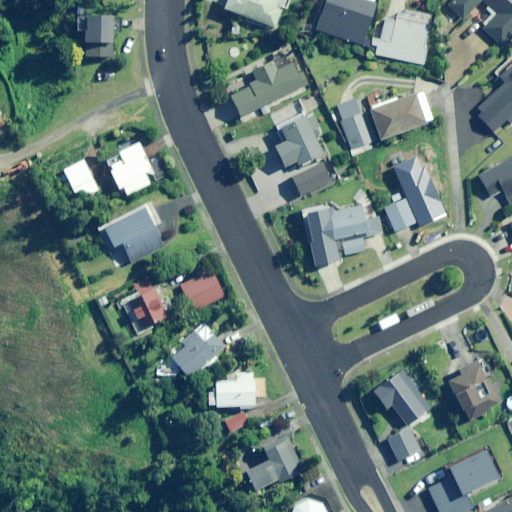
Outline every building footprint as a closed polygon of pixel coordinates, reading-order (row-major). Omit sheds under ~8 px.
[(286,9),(289,0),(232,0),(229,10),(274,28),(282,7),(286,9)] [(363,44),(376,3),(366,0),(322,0),(313,29),(363,44)] [(484,28),(501,45),(511,33),(511,0),(449,0),(446,4),(462,20),(481,0),(482,0),(497,14),(484,28)] [(112,56),(112,17),(88,17),(87,56),(112,56)] [(395,20),(384,18),(379,40),(374,38),(372,46),(378,47),(376,54),(424,64),(427,49),(424,48),(429,24),(396,17),(395,20)] [(511,59),(497,73),(505,81),(475,110),(481,116),(479,118),(493,132),(507,119),(511,124),(511,122),(511,59)] [(298,60),(276,70),(272,61),(226,83),(241,116),(309,84),(298,60)] [(370,144),(432,121),(421,91),(360,113),(355,99),(335,106),(353,155),(372,148),(370,144)] [(298,160),(301,166),(323,155),(312,132),(321,127),(312,110),(278,127),(285,140),(272,146),(283,168),(298,160)] [(146,175),(153,172),(139,144),(106,159),(123,196),(150,184),(146,175)] [(511,157),(479,176),(490,197),(503,190),(511,203),(511,202),(511,157)] [(86,197),(99,190),(83,160),(64,171),(71,183),(76,180),(86,197)] [(394,232),(415,223),(404,199),(384,209),(394,232)] [(153,227),(161,223),(152,203),(103,227),(112,247),(121,242),(131,262),(163,246),(153,227)] [(378,216),(364,219),(361,205),(332,211),(332,209),(306,214),(317,265),(339,261),(335,240),(339,239),(343,255),(364,251),(361,238),(382,234),(378,216)] [(196,310),(224,296),(211,269),(179,285),(184,295),(187,293),(196,310)] [(141,329),(167,316),(146,276),(133,283),(138,293),(126,300),(141,329)] [(188,378),(224,347),(203,323),(167,354),(188,378)] [(491,409),(490,407),(500,401),(475,360),(444,379),(470,422),(491,409)] [(407,426),(430,408),(402,370),(373,392),(385,408),(391,404),(407,426)] [(208,408),(254,405),(252,374),(236,374),(236,380),(215,381),(216,390),(207,391),(208,408)] [(230,433),(248,423),(243,411),(224,420),(230,433)] [(400,461),(420,450),(409,429),(389,440),(400,461)] [(279,482),(303,471),(286,436),(261,447),(266,457),(243,468),(254,491),(278,479),(279,482)] [(465,494),(497,478),(483,450),(447,468),(452,477),(428,489),(439,511),(463,511),(472,508),(465,494)] [(325,511),(322,506),(307,499),(294,507),(292,511),(325,511)] [(484,511),(511,511),(511,499),(484,511)]
